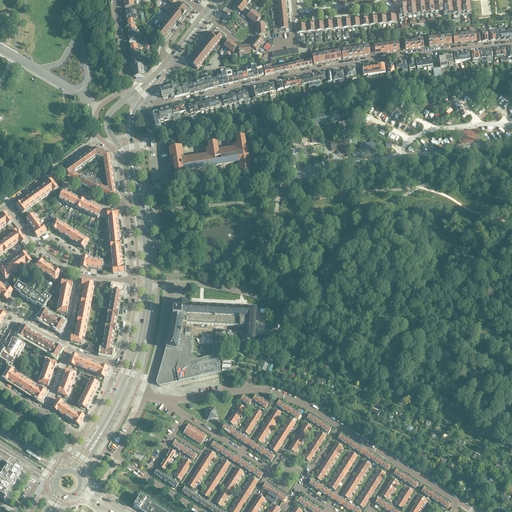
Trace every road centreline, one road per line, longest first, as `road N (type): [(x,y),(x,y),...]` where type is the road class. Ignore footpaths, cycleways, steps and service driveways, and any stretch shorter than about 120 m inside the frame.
road 1 (residential): [(402,56),(160,103)]
road 2 (residential): [(263,346),(281,320),(271,300),(213,286),(168,287)]
road 3 (tertiary): [(139,347),(148,266),(138,190)]
